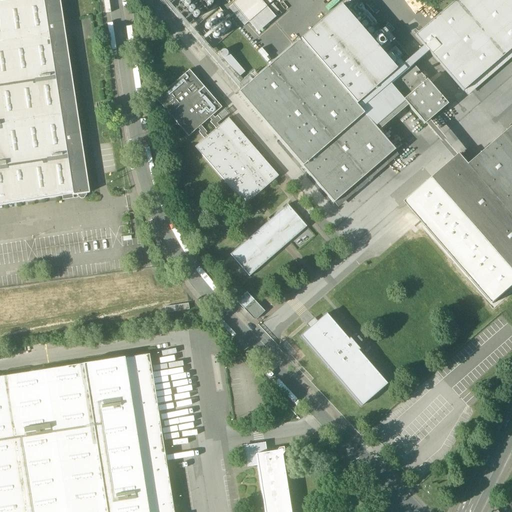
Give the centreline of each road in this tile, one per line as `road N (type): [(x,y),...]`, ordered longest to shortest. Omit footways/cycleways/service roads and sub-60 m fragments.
road 1 (unclassified): [(413,511),(174,252),(142,172),(116,0)]
road 2 (unknown): [(363,245),(167,20),(159,0)]
